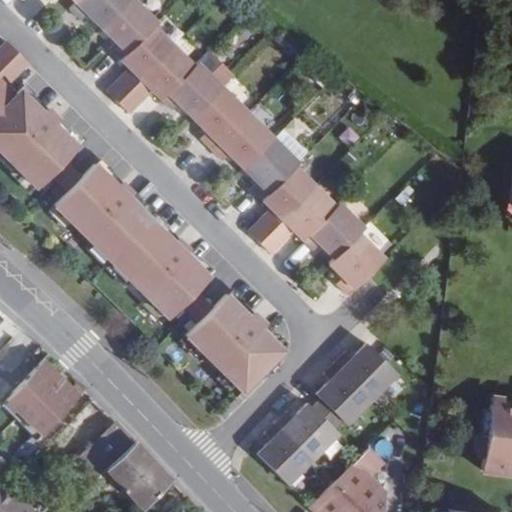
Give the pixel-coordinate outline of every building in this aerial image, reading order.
[(128,0),(78,0),(76,2),(70,8),(80,19),(86,13),(101,27),(128,0)] [(134,0),(128,0),(101,27),(116,41),(109,48),(120,59),(153,25),(157,22),(134,0)] [(153,25),(120,59),(129,68),(106,91),(117,102),(173,45),(153,25)] [(0,69),(17,52),(6,41),(0,47),(0,69)] [(173,45),(117,102),(128,113),(151,90),(160,99),(194,65),(173,45)] [(28,63),(17,52),(0,69),(0,109),(14,95),(5,86),(28,63)] [(194,65),(160,99),(171,109),(178,103),(192,118),(222,87),(197,62),(194,65)] [(26,84),(20,90),(42,112),(47,107),(36,96),(37,94),(26,84)] [(222,87),(192,118),(206,132),(200,138),(211,149),(248,112),(222,87)] [(0,109),(0,151),(36,187),(49,174),(63,160),(77,146),(54,124),(59,119),(47,107),(42,112),(20,90),(14,95),(0,109)] [(248,112),(211,149),(222,160),(228,154),(243,168),(273,137),(248,112)] [(59,119),(54,124),(77,146),(83,140),(71,129),(70,130),(59,119)] [(273,137),(243,168),(257,182),(251,189),(262,199),(299,162),(273,137)] [(101,158),(95,164),(118,186),(122,181),(111,170),(112,169),(101,158)] [(63,160),(49,174),(67,191),(81,177),(63,160)] [(67,191),(54,204),(168,317),(181,303),(195,290),(208,276),(186,253),(190,249),(178,237),(174,242),(129,198),(134,193),(122,181),(118,186),(95,164),(81,177),(67,191)] [(295,166),(262,199),(271,209),(248,231),(259,242),(315,186),(295,166)] [(315,186),(259,242),(270,253),(293,230),(302,239),(335,206),(315,186)] [(129,198),(174,242),(178,237),(168,226),(169,225),(146,203),(145,204),(134,193),(129,198)] [(335,206),(302,239),(313,250),(319,243),(334,258),(358,233),(364,227),(339,202),(335,206)] [(334,258),(328,263),(342,277),(336,284),(347,295),(384,258),(358,233),(334,258)] [(202,260),(190,249),(186,253),(208,276),(215,270),(203,259),(202,260)] [(232,288),(226,294),(249,316),(253,312),(242,300),(244,299),(232,288)] [(213,307),(195,290),(181,303),(199,321),(213,307)] [(199,321),(185,335),(242,391),(258,375),(277,356),(283,350),(260,328),(265,323),(253,312),(249,316),(226,294),(213,307),(199,321)] [(276,334),(265,323),(260,328),(283,350),(289,344),(278,333),(276,334)] [(345,351),(334,362),(371,399),(396,373),(366,343),(352,358),(345,351)] [(41,427),(86,384),(78,376),(72,381),(45,353),(7,393),(41,427)] [(334,362),(323,374),(330,380),(316,394),(346,424),(371,399),(334,362)] [(320,399),(311,407),(333,429),(342,420),(320,399)] [(511,402),(490,400),(480,471),(511,475),(511,402)] [(286,411),(275,422),(312,459),(337,433),(333,429),(311,407),(307,403),(292,417),(286,411)] [(97,471),(134,436),(116,416),(79,453),(97,471)] [(275,422),(264,433),(271,439),(256,454),(286,484),(312,459),(275,422)] [(109,481),(115,474),(143,502),(170,474),(134,436),(97,471),(64,506),(69,511),(104,476),(109,481)] [(0,450),(0,466),(8,458),(0,450)] [(335,481),(310,507),(314,511),(381,511),(384,492),(354,462),(335,481)] [(40,511),(7,481),(0,487),(0,511),(40,511)]
